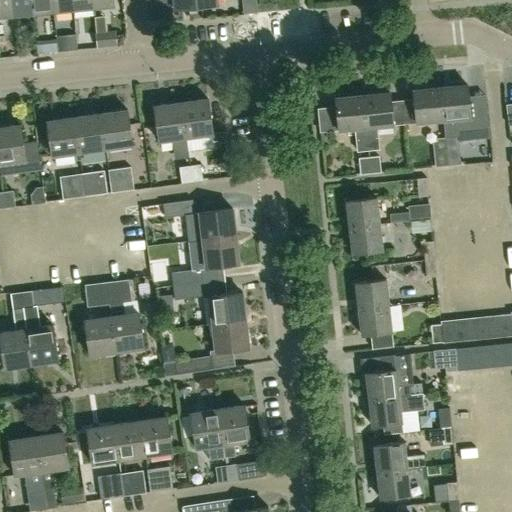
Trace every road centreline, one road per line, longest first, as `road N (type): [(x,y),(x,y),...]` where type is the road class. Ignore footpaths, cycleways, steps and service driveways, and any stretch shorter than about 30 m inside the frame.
road 1 (residential): [(305,478),(268,179)]
road 2 (residential): [(255,52),(462,34),(511,49)]
road 3 (residential): [(76,232),(142,194),(268,179)]
road 4 (residential): [(155,511),(185,493),(305,478)]
road 5 (residential): [(0,78),(139,64)]
road 6 (residential): [(268,179),(255,52)]
